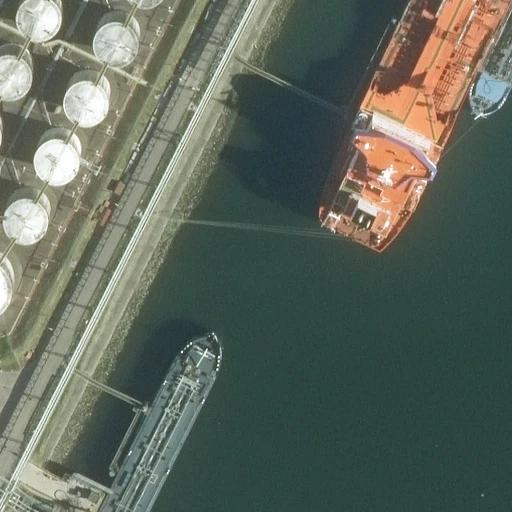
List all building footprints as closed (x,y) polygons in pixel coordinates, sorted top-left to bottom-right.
[(22,0),(22,1),(21,3),(21,5),(21,8),(21,10),(21,11),(22,14),(23,15),(23,17),(25,19),(27,23),(29,24),(31,26),(33,27),(34,28),(36,28),(39,29),(42,29),(45,29),(47,29),(49,29),(51,28),(53,27),(55,26),(57,25),(58,24),(60,22),(61,21),(62,19),(63,17),(64,15),(64,13),(65,11),(65,8),(65,6),(64,4),(64,2),(63,0),(22,0)] [(108,15),(106,17),(104,18),(103,20),(102,22),(100,24),(99,26),(99,28),(98,30),(98,32),(98,34),(98,36),(99,38),(99,41),(100,43),(101,45),(102,47),(103,48),(105,50),(107,51),(108,52),(110,54),(112,54),(115,55),(117,56),(121,56),(123,56),(125,55),(127,55),(129,54),(131,53),(133,52),(135,50),(136,49),(137,48),(139,46),(140,44),(141,42),(141,40),(142,38),(142,35),(142,34),(142,31),(142,29),(141,27),(140,25),(139,23),(138,21),(137,19),(135,18),(134,16),(132,15),(128,13),(126,13),(124,12),(122,12),(118,12),(115,12),(113,13),(111,13),(109,14),(108,15)] [(0,49),(0,83),(2,85),(4,86),(6,87),(8,87),(10,88),(14,88),(18,88),(20,87),(23,87),(25,86),(27,85),(28,83),(30,82),(31,80),(33,79),(34,77),(34,75),(35,73),(36,70),(36,68),(36,66),(36,64),(35,62),(35,60),(34,58),(33,56),(32,54),(31,52),(29,51),(28,50),(26,48),(24,47),(22,46),(20,45),(16,45),(14,44),(10,45),(8,45),(6,46),(4,47),(2,48),(0,49)] [(80,74),(77,76),(75,77),(74,79),(73,81),(72,83),(71,85),(70,87),(70,89),(69,91),(69,93),(70,95),(70,97),(71,99),(71,102),(72,104),(74,105),(76,108),(80,111),(82,112),(84,113),(86,114),(88,114),(90,114),(92,114),(94,114),(96,114),(98,113),(101,112),(103,111),(104,110),(106,109),(107,108),(109,106),(110,104),(111,102),(112,100),(112,98),(113,96),(113,94),(113,92),(113,90),(112,88),(112,86),(111,84),(110,82),(109,80),(107,78),(106,77),(104,75),(103,74),(101,73),(99,72),(97,72),(95,71),(92,71),(88,71),(86,71),(84,72),(82,73),(80,74)] [(50,132),(47,135),(45,136),(44,138),(43,140),(42,142),(41,143),(41,146),(41,147),(40,150),(40,152),(41,154),(41,156),(42,158),(43,160),(44,162),(45,163),(46,165),(48,166),(49,168),(51,169),(53,170),(55,171),(57,171),(61,172),(63,172),(65,172),(67,172),(69,171),(71,170),(73,169),(75,168),(76,167),(78,166),(79,164),(81,162),(82,160),(82,158),(83,156),(83,154),(84,152),(84,150),(84,148),(83,146),(82,143),(82,141),(81,139),(80,138),(78,136),(76,134),(75,133),(73,132),(71,131),(69,130),(67,129),(65,129),(63,129),(58,129),(56,129),(54,130),(52,131),(50,132)] [(19,191),(15,194),(14,195),(13,197),(12,199),(11,201),(10,203),(9,205),(9,207),(9,209),(9,212),(9,214),(9,216),(10,218),(11,219),(12,221),(13,223),(16,226),(18,228),(20,229),(22,230),(24,231),(28,232),(30,232),(34,232),(36,231),(38,231),(40,230),(42,229),(44,228),(46,226),(47,225),(49,223),(50,221),(51,219),(52,217),(52,215),(53,213),(53,211),(53,208),(52,206),(52,204),(51,202),(50,200),(49,198),(48,196),(45,194),(44,192),(42,191),(40,190),(38,189),(35,189),(33,188),(31,188),(27,188),(25,189),(23,189),(21,190),(19,191)] [(0,305),(2,305),(5,303),(7,301),(9,299),(11,296),(12,294),(14,291),(15,288),(15,286),(16,283),(16,280),(16,277),(16,274),(15,271),(14,268),(13,265),(11,262),(10,260),(8,258),(6,256),(3,254),(1,252),(0,252),(0,305)]
